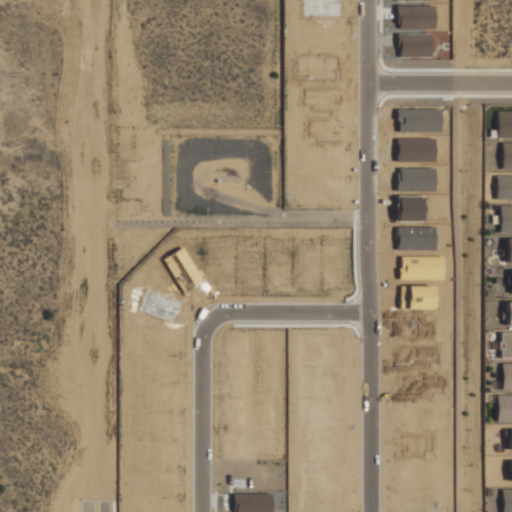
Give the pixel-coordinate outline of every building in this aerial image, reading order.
[(494,138),(511,137),(511,111),(494,112),(494,138)] [(511,169),(511,143),(499,143),(499,169),(511,169)] [(511,176),(493,176),(493,199),(511,198),(511,176)] [(511,206),(497,207),(498,233),(511,232),(511,206)] [(511,239),(503,239),(504,262),(511,262),(511,239)] [(511,363),(499,364),(499,391),(511,390),(511,363)] [(494,422),(511,422),(511,395),(494,395),(494,422)] [(511,511),(511,489),(499,489),(498,511),(511,511)]
